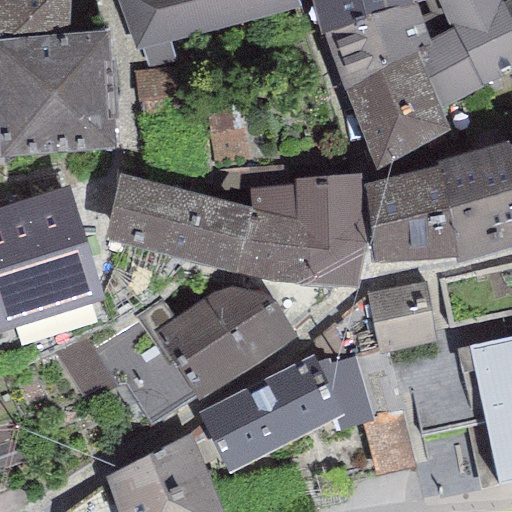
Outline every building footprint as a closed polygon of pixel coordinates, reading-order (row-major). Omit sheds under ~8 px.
[(70,0),(0,0),(0,39),(69,33),(70,0)] [(297,0),(115,0),(134,51),(301,9),(297,0)] [(310,0),(320,35),(324,34),(369,21),(367,15),(386,9),(383,0),(310,0)] [(429,41),(414,0),(386,9),(367,15),(369,21),(324,34),(343,92),(417,53),(442,111),(484,87),(452,29),(450,31),(429,41)] [(383,0),(386,9),(414,0),(415,0),(383,0)] [(502,0),(437,0),(450,31),(452,29),(484,87),(511,68),(511,23),(501,1),(502,0)] [(511,0),(502,0),(501,1),(511,23),(511,0)] [(109,31),(69,33),(0,39),(0,159),(115,150),(109,31)] [(417,53),(343,92),(375,171),(450,130),(442,111),(417,53)] [(239,113),(209,117),(214,164),(244,161),(239,113)] [(435,169),(367,183),(371,263),(459,256),(461,262),(511,247),(511,156),(509,146),(508,141),(433,162),(435,169)] [(297,185),(249,189),(252,208),(236,273),(357,288),(364,248),(361,174),(295,178),(297,185)] [(252,208),(121,175),(104,240),(236,273),(252,208)] [(67,187),(0,207),(0,332),(103,300),(67,187)] [(424,283),(367,294),(377,349),(377,353),(387,351),(435,343),(424,283)] [(269,292),(230,287),(150,331),(198,401),(296,339),(269,292)] [(84,335),(56,352),(87,404),(115,387),(84,335)] [(511,337),(468,346),(496,485),(511,481),(511,337)] [(377,349),(353,356),(372,420),(401,414),(387,351),(377,353),(377,349)] [(312,355),(197,413),(227,472),(334,418),(342,414),(316,362),(312,355)] [(328,358),(316,362),(342,414),(334,418),(338,432),(362,424),(372,420),(353,356),(332,365),(328,358)] [(414,467),(401,414),(372,420),(362,424),(374,476),(414,467)] [(221,511),(189,434),(105,477),(117,511),(221,511)]
